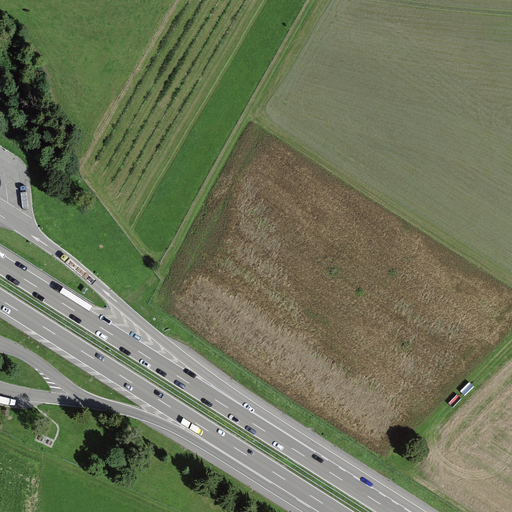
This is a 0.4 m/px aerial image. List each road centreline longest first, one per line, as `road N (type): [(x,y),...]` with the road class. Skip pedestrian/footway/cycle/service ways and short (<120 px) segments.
road 1 (motorway): [(326,469),(0,263)]
road 2 (motorway): [(326,469),(29,233)]
road 3 (track): [(311,0),(164,266)]
road 4 (motorway): [(0,299),(235,448)]
road 5 (track): [(170,511),(0,437)]
road 6 (motorway): [(88,402),(235,448)]
